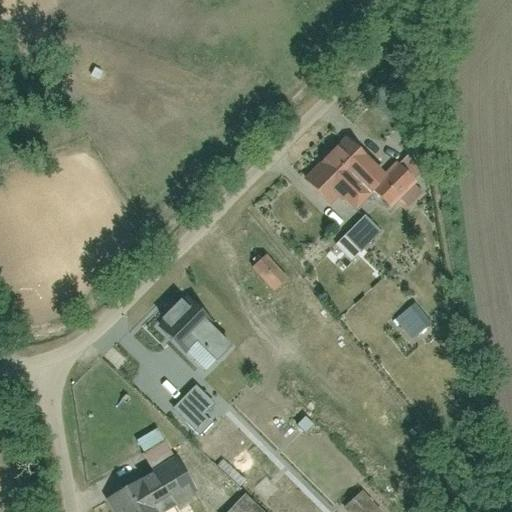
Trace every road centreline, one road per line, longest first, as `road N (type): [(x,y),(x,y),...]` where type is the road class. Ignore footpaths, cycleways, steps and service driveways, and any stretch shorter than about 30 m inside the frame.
road 1 (residential): [(424,0),(41,383)]
road 2 (residential): [(41,383),(66,511)]
